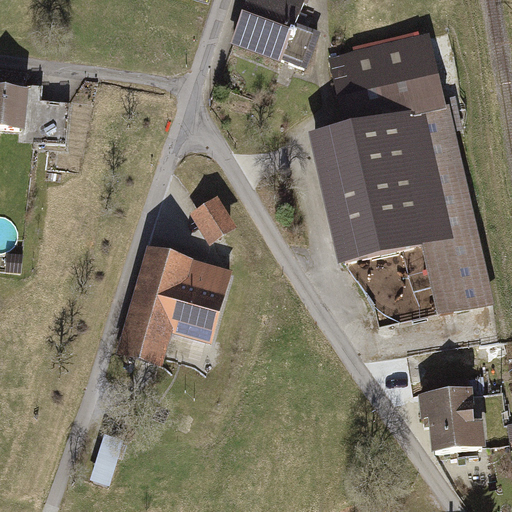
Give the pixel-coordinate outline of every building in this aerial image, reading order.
[(244,0),(239,15),(292,34),(304,0),(244,0)] [(305,79),(318,43),(292,34),(239,15),(226,51),(305,79)] [(327,61),(343,127),(417,110),(448,242),(412,250),(429,322),(494,306),(430,36),(327,61)] [(0,136),(22,137),(24,90),(0,88),(0,136)] [(343,127),(306,136),(337,268),(412,250),(448,242),(417,110),(343,127)] [(220,188),(190,207),(211,240),(240,221),(220,188)] [(185,260),(146,249),(117,356),(160,368),(167,344),(190,350),(211,273),(183,266),(185,260)] [(5,280),(21,281),(22,263),(5,262),(5,280)] [(479,388),(416,393),(419,424),(430,423),(433,460),(485,456),(479,388)]
